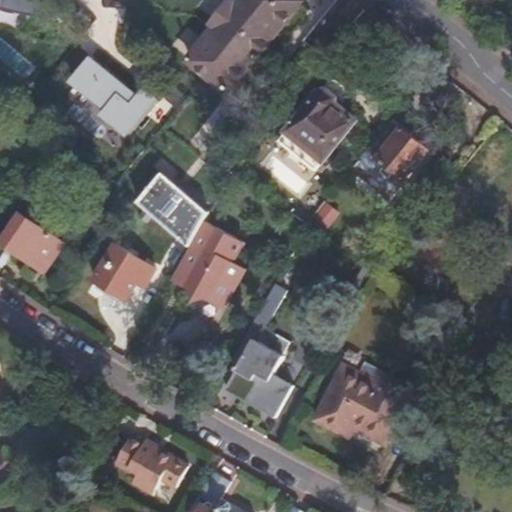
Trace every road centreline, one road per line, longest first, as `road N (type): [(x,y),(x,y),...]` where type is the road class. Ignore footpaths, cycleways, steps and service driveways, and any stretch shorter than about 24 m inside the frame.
road 1 (residential): [(383,511),(185,416),(0,300)]
road 2 (tertiary): [(511,89),(404,0)]
